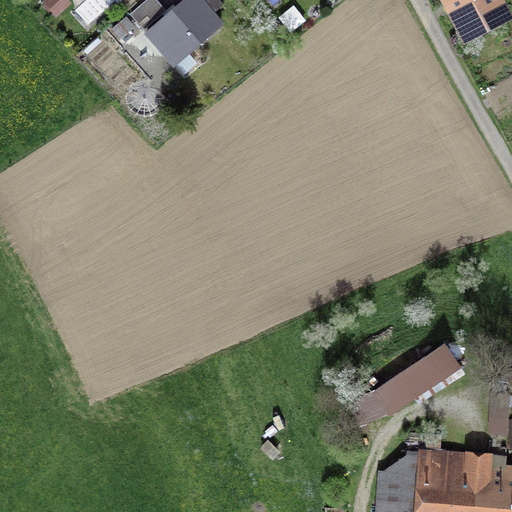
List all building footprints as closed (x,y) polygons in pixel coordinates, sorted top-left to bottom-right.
[(44,0),(43,2),(54,15),(68,2),(65,0),(44,0)] [(81,0),(73,8),(87,23),(111,0),(81,0)] [(160,0),(144,0),(132,11),(146,27),(167,7),(160,0)] [(223,4),(219,0),(185,0),(147,33),(174,64),(221,24),(212,14),(223,4)] [(449,0),(467,33),(502,15),(494,0),(449,0)] [(125,17),(112,29),(120,38),(133,27),(125,17)] [(399,382),(377,407),(387,416),(410,391),(399,382)] [(381,472),(378,511),(511,511),(511,467),(505,467),(506,458),(440,453),(441,435),(410,433),(407,474),(381,472)]
